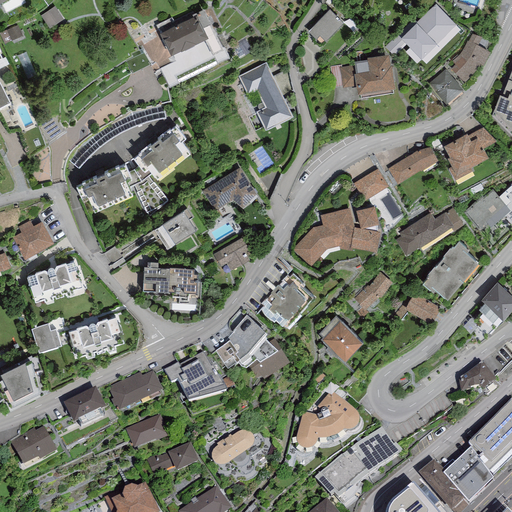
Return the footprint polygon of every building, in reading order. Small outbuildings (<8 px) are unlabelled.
[(64,20),(55,6),(41,16),(50,29),(64,20)] [(404,36),(426,58),(456,29),(434,6),(404,36)] [(329,10),(308,32),(322,46),(343,23),(329,10)] [(191,13),(162,27),(164,32),(160,34),(171,57),(208,39),(205,32),(204,33),(199,22),(198,22),(195,16),(193,17),(191,13)] [(18,24),(0,32),(0,35),(4,44),(23,35),(18,24)] [(454,68),(471,82),(493,56),(476,42),(454,68)] [(0,108),(11,103),(0,82),(0,59),(3,58),(0,53),(0,52),(1,52),(0,50),(0,108)] [(367,60),(354,62),(354,65),(339,68),(343,88),(356,86),(358,95),(395,90),(393,79),(394,78),(392,66),(391,66),(389,55),(367,59),(367,60)] [(266,63),(238,76),(265,131),(293,117),(266,63)] [(511,68),(501,96),(499,95),(491,116),(511,137),(511,68)] [(436,82),(453,102),(465,91),(449,72),(436,82)] [(169,129),(157,139),(158,140),(151,145),(150,144),(138,154),(139,155),(133,160),(139,166),(149,178),(149,177),(151,176),(156,184),(194,153),(183,141),(186,139),(176,126),(170,130),(169,129)] [(480,132),(451,151),(468,178),(497,159),(480,132)] [(433,145),(394,167),(403,183),(442,161),(433,145)] [(82,185),(76,187),(83,202),(86,201),(92,216),(136,196),(132,188),(129,181),(132,180),(128,171),(125,165),(119,168),(118,167),(104,173),(105,175),(97,178),(96,177),(82,183),(82,185)] [(134,169),(128,171),(132,180),(129,181),(132,188),(134,187),(149,217),(168,201),(149,177),(149,178),(139,166),(134,169)] [(243,169),(211,193),(222,208),(237,197),(243,205),(260,193),(243,169)] [(377,169),(353,183),(364,201),(388,187),(377,169)] [(464,213),(480,231),(488,224),(491,228),(504,216),(511,224),(511,184),(499,196),(492,190),(483,198),(482,196),(464,213)] [(455,204),(398,237),(410,257),(467,225),(455,204)] [(374,206),(356,211),(361,229),(379,224),(374,206)] [(322,226),(313,228),(292,251),(310,267),(327,249),(340,246),(339,249),(352,251),(352,249),(376,253),(380,233),(354,228),(349,208),(320,216),(322,226)] [(184,211),(154,230),(167,250),(196,231),(184,211)] [(21,232),(12,237),(24,260),(54,244),(42,222),(33,226),(30,221),(18,227),(21,232)] [(245,235),(216,253),(231,278),(260,261),(245,235)] [(466,248),(458,241),(453,247),(452,246),(450,249),(450,248),(443,256),(444,257),(435,267),(434,267),(428,274),(430,275),(422,285),(430,291),(433,293),(436,290),(447,300),(478,264),(467,254),(469,251),(466,249),(466,248)] [(0,271),(2,271),(2,272),(11,268),(5,253),(0,254),(0,271)] [(35,274),(27,277),(29,284),(28,284),(33,299),(34,298),(36,303),(44,300),(45,303),(53,300),(53,297),(55,296),(56,299),(64,296),(63,294),(65,293),(66,296),(75,293),(74,291),(82,288),(81,283),(82,283),(77,268),(76,269),(74,262),(66,264),(66,263),(35,273),(35,274)] [(158,263),(147,262),(147,267),(144,267),(142,292),(153,292),(153,295),(172,296),(172,297),(186,298),(186,293),(196,293),(196,283),(194,283),(194,269),(170,268),(170,269),(158,268),(158,263)] [(379,299),(392,282),(380,272),(369,286),(368,285),(354,299),(365,311),(377,298),(379,299)] [(321,297),(295,277),(272,309),(298,328),(321,297)] [(511,295),(497,282),(481,301),(484,304),(498,317),(503,321),(511,310),(511,295)] [(414,293),(404,309),(428,323),(438,307),(414,293)] [(493,323),(498,317),(484,304),(478,310),(493,323)] [(229,339),(215,350),(223,361),(222,361),(227,368),(238,361),(241,366),(246,367),(249,365),(256,359),(260,362),(278,351),(268,341),(264,337),(266,333),(246,315),(227,337),(229,339)] [(76,330),(68,333),(70,340),(69,340),(74,354),(76,354),(77,359),(85,356),(86,358),(95,356),(94,353),(96,352),(97,355),(105,352),(104,350),(106,349),(107,351),(116,349),(115,347),(124,344),(122,339),(123,339),(119,324),(118,325),(115,318),(107,320),(107,319),(76,329),(76,330)] [(340,322),(322,340),(345,362),(362,344),(340,322)] [(40,352),(63,348),(59,329),(52,330),(51,324),(35,327),(40,352)] [(275,338),(268,341),(278,351),(260,362),(256,359),(249,365),(255,378),(261,375),(263,379),(290,362),(275,338)] [(206,355),(173,376),(191,405),(224,383),(206,355)] [(35,365),(7,377),(21,408),(49,396),(35,365)] [(483,365),(459,382),(461,393),(470,392),(470,391),(480,389),(483,392),(496,383),(483,365)] [(318,386),(326,376),(319,371),(311,380),(318,386)] [(159,375),(116,395),(126,417),(169,397),(159,375)] [(331,392),(317,408),(321,411),(321,412),(321,413),(321,415),(317,417),(302,413),(296,439),(296,441),(297,444),(299,448),(301,451),(305,452),(307,453),(310,452),(314,450),(315,448),(318,442),(327,442),(337,438),(344,433),(346,433),(349,433),(352,433),(355,431),(357,430),(359,427),(359,424),(359,421),(358,419),(358,418),(356,416),(331,392)] [(102,395),(70,409),(78,427),(110,413),(102,395)] [(511,403),(468,447),(490,478),(511,455),(511,403)] [(160,416),(125,430),(134,452),(156,443),(156,445),(169,440),(160,416)] [(343,451),(315,474),(331,496),(334,494),(338,498),(373,473),(402,451),(396,439),(394,440),(381,423),(356,442),(343,451)] [(19,446),(30,468),(59,454),(48,432),(19,446)] [(238,433),(225,441),(224,440),(216,445),(218,447),(216,448),(215,450),(213,451),(212,454),(211,457),(211,460),(214,465),(215,467),(217,468),(220,469),(222,469),(224,468),(226,468),(228,466),(250,451),(252,449),(253,447),(254,445),(254,442),(253,439),(252,437),(250,434),(247,433),(244,432),(241,432),(238,433)] [(159,454),(146,460),(153,477),(173,469),(176,475),(199,465),(190,445),(170,454),(169,454),(161,457),(159,454)] [(493,485),(470,452),(456,466),(446,475),(443,478),(467,508),(468,509),(493,485)] [(443,471),(433,462),(417,474),(447,511),(462,511),(467,508),(443,478),(446,475),(443,471)] [(452,463),(443,471),(446,475),(456,466),(452,463)] [(438,511),(413,481),(391,500),(388,504),(386,510),(385,511),(438,511)] [(124,490),(104,499),(110,511),(157,511),(145,487),(134,492),(131,491),(125,494),(124,490)] [(191,505),(180,511),(231,511),(232,511),(216,488),(196,501),(195,500),(190,503),(191,505)] [(339,511),(327,497),(308,511),(339,511)]
